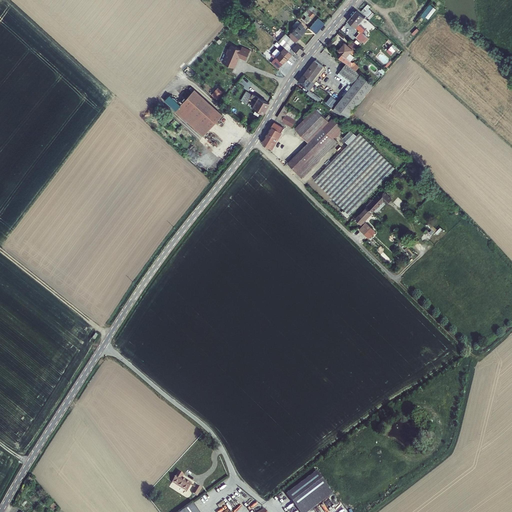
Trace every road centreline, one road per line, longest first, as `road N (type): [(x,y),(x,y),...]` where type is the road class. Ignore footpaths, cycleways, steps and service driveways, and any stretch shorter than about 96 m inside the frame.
road 1 (tertiary): [(0,511),(156,264),(355,0)]
road 2 (track): [(394,278),(479,359),(511,332)]
road 3 (track): [(109,336),(0,249)]
